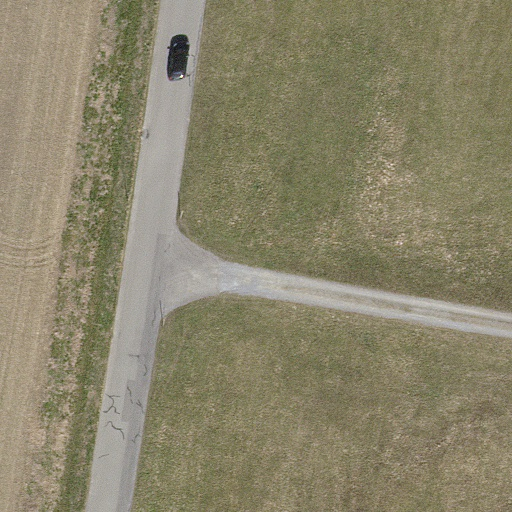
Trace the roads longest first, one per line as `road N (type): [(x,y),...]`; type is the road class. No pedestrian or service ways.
road 1 (tertiary): [(187,0),(108,511)]
road 2 (track): [(511,331),(150,270)]
